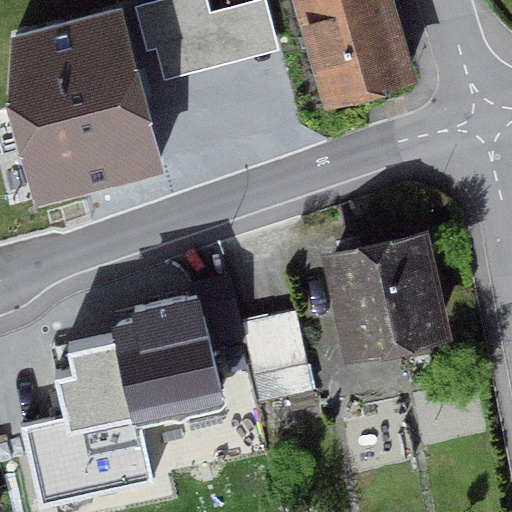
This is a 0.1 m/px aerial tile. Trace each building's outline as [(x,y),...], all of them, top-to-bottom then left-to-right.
[(126,0),(80,0),(4,20),(1,82),(32,194),(169,157),(126,0)] [(314,0),(350,115),(442,87),(415,0),(314,0)] [(422,228),(318,254),(345,360),(448,335),(422,228)] [(226,283),(138,300),(141,318),(115,323),(134,422),(223,405),(211,344),(237,339),(226,283)] [(313,389),(294,308),(244,319),(263,401),(313,389)] [(0,511),(8,511),(0,496),(0,511)]
